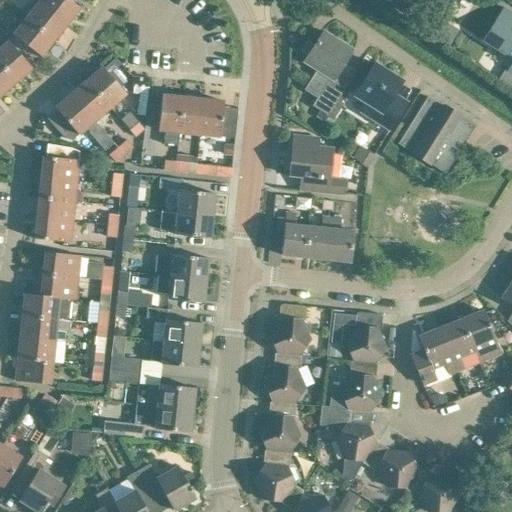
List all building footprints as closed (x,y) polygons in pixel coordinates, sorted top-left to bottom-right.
[(40,0),(39,2),(67,25),(71,20),(71,19),(79,8),(69,0),(40,0)] [(466,0),(479,8),(484,0),(466,0)] [(63,31),(67,25),(39,2),(26,18),(54,40),(62,30),(63,31)] [(511,13),(503,8),(482,41),(511,59),(511,62),(507,71),(505,70),(496,83),(511,93),(511,13)] [(45,51),(54,40),(26,18),(13,35),(26,45),(42,58),(46,52),(45,51)] [(328,116),(345,89),(349,82),(337,75),(352,50),(323,32),(304,62),(316,70),(304,90),(317,98),(312,106),(328,116)] [(0,48),(0,64),(15,82),(25,73),(26,74),(32,69),(19,54),(8,42),(0,48)] [(5,91),(15,82),(0,64),(0,95),(1,96),(6,92),(5,91)] [(374,64),(364,81),(354,96),(366,104),(361,113),(389,130),(403,108),(390,99),(402,81),(374,64)] [(83,84),(106,111),(125,94),(101,66),(95,71),(96,72),(83,84)] [(88,127),(106,111),(83,84),(76,90),(75,89),(65,98),(66,99),(64,100),(88,127)] [(179,133),(182,98),(169,96),(169,95),(162,94),(158,130),(164,131),(163,145),(177,146),(178,133),(179,133)] [(443,105),(442,106),(427,97),(396,143),(411,153),(410,154),(429,165),(429,164),(445,174),(475,127),(459,117),(460,115),(443,105)] [(199,135),(203,99),(196,98),(196,99),(182,98),(179,133),(199,135)] [(203,99),(199,135),(220,137),(223,102),(210,100),(210,99),(203,99)] [(71,141),(88,127),(64,100),(55,108),(57,110),(47,119),(62,137),(71,141)] [(135,137),(143,129),(138,122),(129,130),(135,137)] [(318,139),(313,138),(293,136),(289,176),(301,177),(299,190),(344,195),(345,181),(329,179),(332,149),(317,147),(318,139)] [(125,154),(132,147),(126,140),(119,147),(125,154)] [(42,168),(77,172),(79,152),(71,148),(63,147),(47,144),(45,157),(43,157),(42,168)] [(115,162),(125,154),(119,147),(109,155),(115,162)] [(373,157),(360,148),(353,157),(367,166),(373,157)] [(174,171),(175,162),(164,161),(163,170),(174,171)] [(186,172),(187,163),(175,162),(174,171),(186,172)] [(231,168),(205,165),(196,164),(195,173),(230,177),(231,168)] [(75,195),(77,172),(42,168),(42,171),(40,170),(39,184),(40,185),(39,192),(75,195)] [(121,185),(122,175),(113,173),(112,184),(121,185)] [(138,188),(140,175),(130,174),(129,187),(138,188)] [(120,197),(121,185),(112,184),(110,196),(120,197)] [(177,212),(212,216),(214,193),(194,191),(179,190),(177,212)] [(72,219),(75,195),(39,192),(37,211),(36,211),(36,215),(72,219)] [(212,216),(177,212),(177,213),(161,211),(159,230),(175,232),(175,235),(209,238),(212,216)] [(304,257),(307,227),(294,226),(295,215),(285,213),(281,255),(304,257)] [(108,222),(117,223),(118,215),(109,214),(108,222)] [(70,243),(72,219),(36,215),(35,225),(36,225),(35,239),(70,243)] [(327,260),(331,218),(322,217),(321,229),(307,227),(304,257),(327,260)] [(331,218),(327,260),(350,262),(353,232),(339,231),(341,219),(331,218)] [(145,244),(148,221),(139,220),(136,243),(145,244)] [(116,238),(117,223),(108,222),(106,236),(116,238)] [(123,239),(133,240),(134,228),(125,226),(123,239)] [(132,253),(133,240),(123,239),(122,252),(132,253)] [(40,274),(77,278),(79,256),(65,255),(45,252),(43,266),(40,265),(40,274)] [(157,276),(205,280),(207,258),(173,255),(172,258),(157,256),(155,275),(157,276)] [(102,281),(111,281),(113,267),(103,266),(102,281)] [(75,300),(77,278),(40,274),(39,283),(42,283),(40,296),(70,299),(75,300)] [(205,280),(157,276),(156,292),(169,293),(168,299),(203,303),(205,280)] [(110,295),(111,281),(102,281),(100,294),(110,295)] [(511,281),(501,299),(511,306),(511,312),(506,322),(511,327),(511,281)] [(117,304),(126,305),(128,292),(118,291),(117,304)] [(70,299),(40,296),(24,294),(23,307),(20,307),(19,315),(67,321),(68,321),(70,299)] [(159,312),(177,314),(179,302),(161,299),(159,312)] [(125,317),(126,305),(117,304),(115,316),(125,317)] [(278,353),(299,356),(298,355),(309,338),(302,321),(305,320),(306,308),(303,306),(283,304),(280,306),(279,317),(281,319),(270,335),(278,353)] [(97,325),(106,326),(108,310),(99,310),(97,325)] [(475,352),(474,352),(478,362),(488,359),(484,348),(496,343),(483,311),(461,319),(475,352)] [(353,361),(374,363),(385,347),(377,329),(381,328),(382,317),(379,314),(359,312),(356,314),(354,325),(357,327),(346,343),(353,361)] [(67,321),(19,315),(18,324),(21,324),(19,337),(65,342),(67,321)] [(152,341),(198,345),(201,323),(181,321),(166,319),(166,323),(153,321),(152,341)] [(462,357),(474,352),(475,352),(461,319),(440,328),(457,371),(466,367),(462,357)] [(105,338),(106,326),(97,325),(96,337),(105,338)] [(448,374),(457,371),(440,328),(418,337),(423,351),(410,356),(422,385),(436,379),(432,369),(444,364),(448,374)] [(128,330),(129,345),(140,344),(139,329),(128,330)] [(15,350),(14,359),(63,363),(65,342),(19,337),(18,350),(15,350)] [(196,368),(198,345),(152,341),(150,362),(162,363),(161,364),(176,366),(196,368)] [(93,367),(102,368),(103,354),(94,353),(93,367)] [(301,357),(299,356),(278,353),(275,354),(273,365),(276,367),(265,383),(272,401),(293,404),(304,388),(297,370),(300,368),(301,357)] [(110,369),(140,372),(142,360),(111,356),(110,369)] [(50,385),(52,363),(14,359),(13,367),(17,368),(15,381),(50,385)] [(377,365),(374,363),(353,361),(351,362),(350,374),(352,375),(341,392),(331,391),(330,407),(322,406),(322,407),(368,412),(380,396),(372,378),(375,376),(377,365)] [(101,381),(102,368),(93,367),(91,380),(101,381)] [(511,367),(502,383),(511,389),(511,367)] [(139,385),(140,372),(110,369),(108,381),(139,385)] [(148,388),(146,406),(157,407),(192,410),(194,388),(159,384),(159,389),(148,388)] [(20,399),(21,390),(7,388),(6,397),(20,399)] [(51,410),(56,402),(45,394),(40,402),(51,410)] [(295,406),(293,404),(272,401),(269,403),(268,414),(271,416),(259,432),(267,450),(288,453),(287,452),(299,436),(291,418),(294,417),(295,406)] [(192,410),(157,407),(146,406),(137,405),(135,423),(143,424),(144,424),(155,425),(155,429),(170,431),(189,433),(192,410)] [(371,414),(368,412),(322,407),(319,425),(339,426),(343,429),(335,440),(344,459),(342,474),(334,470),(332,473),(350,484),(363,461),(375,444),(367,426),(370,425),(371,414)] [(142,439),(144,424),(143,424),(135,423),(135,424),(104,421),(103,434),(134,437),(133,438),(142,439)] [(406,488),(417,469),(416,470),(407,452),(387,452),(388,448),(378,442),(375,444),(363,461),(363,464),(374,471),(377,469),(386,487),(406,487),(406,488)] [(2,446),(0,449),(0,489),(1,490),(21,458),(2,446)] [(52,508),(66,486),(44,473),(43,465),(48,457),(36,449),(10,490),(11,490),(13,487),(23,493),(18,501),(35,511),(39,511),(44,506),(45,507),(47,505),(52,508)] [(290,454),(288,453),(267,450),(264,451),(263,462),(266,466),(254,480),(262,499),(282,501),(294,485),(286,467),(289,466),(290,454)] [(138,471),(160,511),(161,511),(159,508),(169,503),(174,511),(195,499),(190,491),(192,490),(190,486),(195,482),(190,473),(182,477),(177,467),(162,475),(154,473),(149,464),(138,471)] [(417,469),(406,488),(406,491),(415,497),(418,495),(427,511),(447,511),(458,496),(448,478),(429,478),(429,474),(419,468),(417,469)] [(160,511),(138,471),(126,477),(131,486),(129,494),(114,502),(119,511),(152,511),(158,509),(160,511)] [(330,511),(322,497),(302,496),(302,491),(294,485),(282,501),(281,504),(293,511),(291,511),(330,511)] [(119,511),(114,502),(107,488),(95,495),(100,504),(97,511),(95,511),(119,511)]
